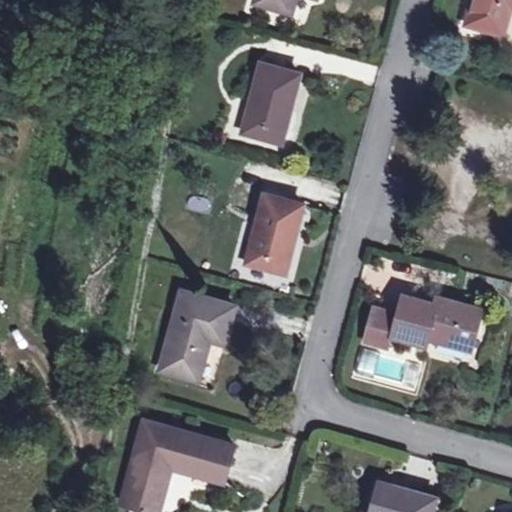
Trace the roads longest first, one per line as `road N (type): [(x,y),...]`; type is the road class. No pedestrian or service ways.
road 1 (residential): [(511,462),(340,414),(318,391),(316,370),(415,0)]
road 2 (track): [(60,511),(75,439),(51,392)]
